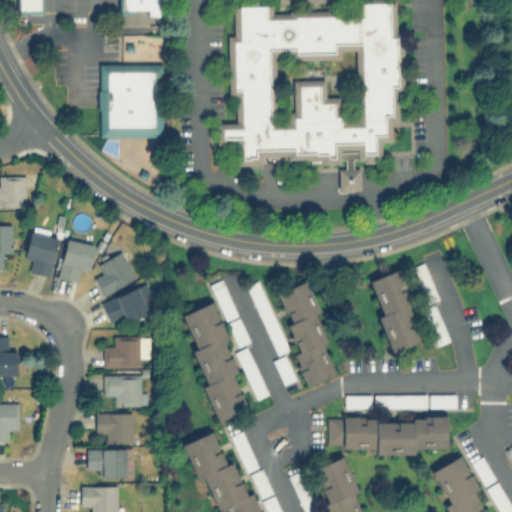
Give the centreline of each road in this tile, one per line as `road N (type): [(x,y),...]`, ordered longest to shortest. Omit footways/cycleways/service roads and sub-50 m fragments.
road 1 (tertiary): [(0,70),(71,160),(154,213),(205,233),(297,246),(342,243),(431,217),(511,179)]
road 2 (residential): [(46,511),(46,471),(68,366),(54,319)]
